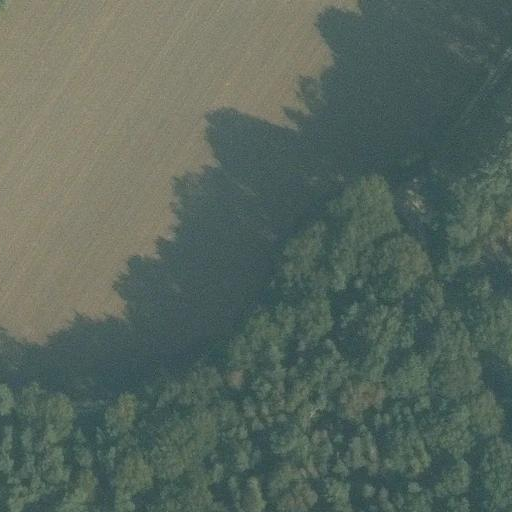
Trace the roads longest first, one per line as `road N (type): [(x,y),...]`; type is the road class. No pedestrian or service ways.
road 1 (track): [(0,412),(102,419),(192,387),(355,217),(421,198)]
road 2 (track): [(511,446),(444,317),(430,277),(421,198)]
road 3 (unclassified): [(421,198),(470,109),(511,58)]
